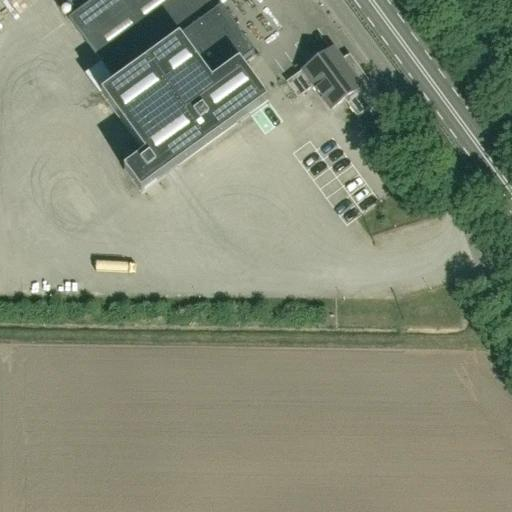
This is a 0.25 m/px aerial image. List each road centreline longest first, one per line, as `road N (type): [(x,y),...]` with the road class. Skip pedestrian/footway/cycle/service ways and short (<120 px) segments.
road 1 (unclassified): [(511,311),(489,278),(426,125),(333,0)]
road 2 (primary): [(511,190),(371,0)]
